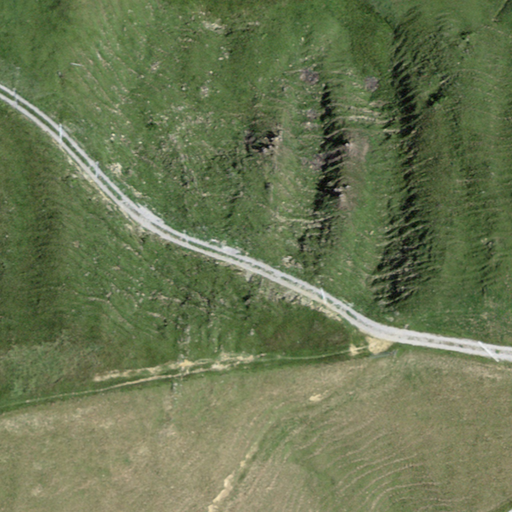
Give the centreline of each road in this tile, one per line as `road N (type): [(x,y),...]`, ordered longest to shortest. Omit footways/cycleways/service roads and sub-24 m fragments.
road 1 (track): [(0,90),(49,125),(154,226),(307,289),(381,330)]
road 2 (track): [(401,336),(355,386),(278,424),(220,511)]
